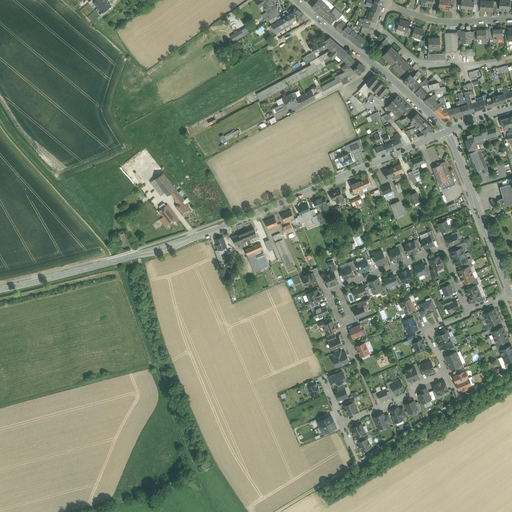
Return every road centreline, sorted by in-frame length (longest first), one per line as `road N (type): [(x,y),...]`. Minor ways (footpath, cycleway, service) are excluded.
road 1 (secondary): [(449,132),(164,248),(0,289)]
road 2 (residential): [(468,311),(426,329),(444,372),(343,423)]
road 3 (tertiary): [(510,294),(449,132)]
road 4 (residential): [(378,27),(430,67),(511,57)]
road 5 (residential): [(386,5),(441,21),(511,18)]
